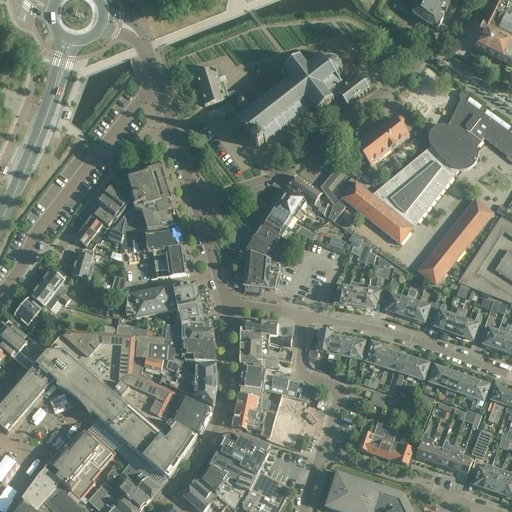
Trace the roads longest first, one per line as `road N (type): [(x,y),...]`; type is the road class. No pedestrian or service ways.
road 1 (residential): [(460,0),(433,51),(273,178),(193,200)]
road 2 (residential): [(0,296),(34,233),(138,100),(159,91)]
road 3 (residential): [(308,317),(300,370),(338,391),(306,511)]
road 4 (residential): [(308,317),(511,377)]
road 5 (residential): [(229,300),(220,419),(170,495)]
road 6 (primary): [(0,228),(75,40)]
road 7 (primary): [(62,36),(38,125),(0,211)]
